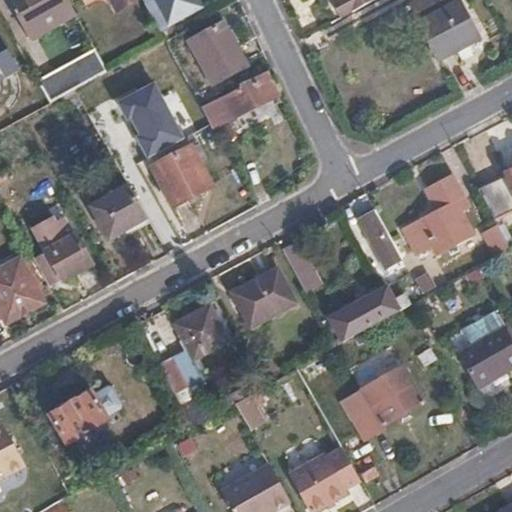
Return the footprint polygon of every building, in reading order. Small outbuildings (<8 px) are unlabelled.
[(75,15),(66,0),(3,0),(27,41),(75,15)] [(157,0),(144,6),(157,29),(195,7),(190,0),(157,0)] [(333,0),(335,2),(331,4),(340,21),(377,0),(333,0)] [(457,0),(413,0),(406,4),(438,61),(479,39),(457,0)] [(247,66),(223,25),(189,44),(211,86),(247,66)] [(0,45),(0,80),(15,72),(0,45)] [(94,50),(37,82),(50,105),(107,74),(94,50)] [(277,98),(265,73),(221,96),(223,100),(207,108),(217,128),(277,98)] [(155,82),(117,102),(128,121),(130,120),(138,136),(136,137),(147,158),(185,138),(155,82)] [(210,186),(189,148),(152,166),(173,205),(210,186)] [(511,172),(504,177),(505,179),(480,194),(496,222),(511,213),(511,172)] [(108,241),(146,220),(128,187),(90,209),(108,241)] [(471,234),(454,203),(403,232),(420,262),(471,234)] [(401,258),(375,211),(358,221),(384,267),(401,258)] [(32,258),(48,288),(91,264),(64,216),(56,221),(52,215),(30,227),(44,251),(32,258)] [(497,258),(511,250),(498,227),(484,235),(497,258)] [(313,263),(300,242),(286,250),(297,272),(296,273),(305,291),(320,283),(310,264),(313,263)] [(21,304),(27,312),(44,303),(19,259),(0,269),(0,315),(2,316),(21,304)] [(296,303),(276,270),(232,294),(251,328),(296,303)] [(347,341),(409,307),(411,306),(404,295),(394,301),(386,289),(334,319),(347,341)] [(6,323),(27,312),(21,304),(2,316),(6,323)] [(228,341),(208,307),(174,325),(186,349),(171,357),(184,380),(201,372),(194,360),(228,341)] [(463,331),(470,345),(457,352),(456,353),(476,390),(511,369),(511,342),(495,311),(461,329),(463,331)] [(470,345),(463,331),(449,339),(457,352),(470,345)] [(424,403),(403,367),(361,389),(381,427),(424,403)] [(92,396),(91,393),(48,416),(65,445),(108,421),(106,419),(121,410),(122,406),(112,388),(107,387),(92,396)] [(232,405),(247,430),(262,423),(247,397),(232,405)] [(11,419),(0,424),(0,482),(34,466),(11,419)] [(343,444),(350,456),(363,449),(355,438),(343,444)] [(340,490),(359,480),(340,447),(321,457),(321,456),(288,474),(310,511),(343,493),(340,490)] [(363,449),(350,456),(364,481),(377,473),(363,449)] [(231,511),(273,511),(289,504),(267,466),(221,491),(231,511)] [(31,471),(0,487),(0,511),(12,511),(29,503),(33,511),(40,511),(70,496),(62,483),(44,493),(37,480),(31,471)] [(54,471),(37,480),(44,493),(62,483),(54,471)]
